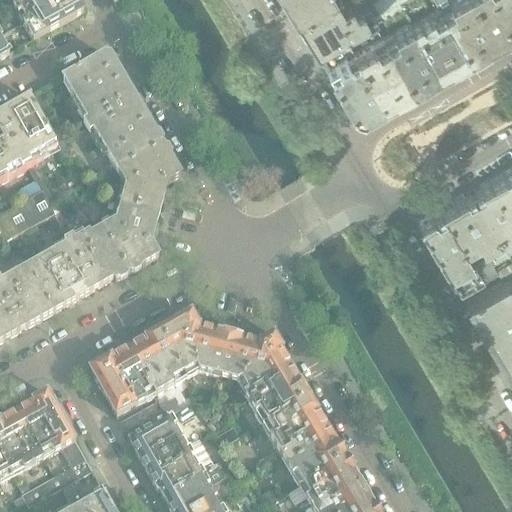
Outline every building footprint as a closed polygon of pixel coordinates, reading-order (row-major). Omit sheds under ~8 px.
[(14,0),(17,4),(11,8),(17,19),(0,28),(0,41),(9,36),(16,37),(19,30),(23,28),(32,44),(83,15),(74,0),(14,0)] [(281,0),(294,20),(327,0),(281,0)] [(355,27),(377,15),(369,1),(352,12),(347,2),(346,3),(344,0),(327,0),(294,20),(312,51),(334,39),(355,27)] [(511,9),(506,0),(445,0),(448,3),(437,9),(465,57),(511,30),(511,9)] [(465,57),(437,9),(382,40),(411,88),(465,57)] [(411,88),(382,40),(363,51),(360,46),(365,43),(355,27),(334,39),(341,48),(346,45),(353,56),(325,72),(351,115),(358,117),(370,110),(381,103),(381,104),(411,88)] [(0,62),(1,62),(8,58),(4,49),(0,42),(0,62)] [(162,149),(135,103),(110,60),(105,59),(62,83),(89,129),(117,175),(162,149)] [(51,114),(40,95),(30,101),(41,121),(51,114)] [(48,134),(41,121),(30,101),(0,117),(0,181),(7,177),(6,175),(19,167),(22,171),(30,166),(28,162),(55,147),(48,134)] [(64,143),(56,130),(48,134),(55,147),(56,148),(64,143)] [(72,158),(64,143),(56,148),(64,163),(72,158)] [(166,187),(180,179),(162,149),(117,175),(125,189),(120,206),(158,217),(166,187)] [(511,168),(502,174),(511,191),(511,168)] [(511,239),(511,238),(508,231),(511,228),(511,222),(511,220),(511,219),(511,191),(502,174),(472,191),(415,223),(458,294),(496,273),(494,270),(490,264),(507,255),(502,245),(511,239)] [(41,195),(34,184),(19,192),(25,204),(41,195)] [(0,247),(47,221),(54,217),(41,195),(0,218),(0,247)] [(150,247),(158,217),(120,206),(120,207),(108,204),(105,205),(102,213),(104,217),(93,223),(103,231),(129,277),(158,260),(150,247)] [(66,226),(59,215),(54,217),(61,229),(66,226)] [(61,229),(54,217),(47,221),(54,233),(61,229)] [(115,285),(129,277),(103,231),(90,238),(89,235),(74,243),(72,240),(64,245),(65,248),(39,263),(52,286),(42,292),(55,315),(113,282),(115,285)] [(0,345),(55,315),(42,292),(52,286),(39,263),(1,284),(0,282),(0,345)] [(511,277),(511,276),(463,302),(500,363),(511,356),(511,277)] [(330,321),(323,308),(315,313),(322,325),(330,321)] [(262,428),(309,401),(281,354),(283,353),(274,338),(260,346),(199,330),(191,316),(161,333),(187,380),(198,374),(237,385),(241,382),(248,394),(243,397),(262,428)] [(162,395),(179,385),(187,380),(161,333),(111,361),(111,360),(94,370),(94,371),(92,378),(91,378),(116,421),(147,404),(146,403),(162,395)] [(511,356),(500,363),(511,383),(511,356)] [(0,461),(11,480),(61,452),(72,470),(21,499),(28,511),(60,493),(71,487),(91,476),(47,396),(32,405),(32,406),(0,423),(0,461)] [(337,448),(327,432),(309,401),(262,428),(298,490),(347,462),(338,447),(337,448)] [(177,413),(173,406),(163,412),(167,419),(177,413)] [(191,454),(188,448),(176,428),(197,416),(192,408),(178,415),(177,413),(167,419),(128,442),(157,496),(159,495),(163,503),(205,479),(202,473),(222,461),(212,443),(191,454)] [(222,429),(218,426),(221,418),(213,416),(212,421),(206,428),(216,437),(222,429)] [(218,440),(217,440),(217,441),(221,448),(223,451),(223,450),(238,442),(238,441),(232,431),(218,440)] [(262,471),(277,462),(273,455),(258,464),(262,471)] [(0,486),(11,480),(0,461),(0,486)] [(374,509),(369,502),(370,501),(360,485),(355,477),(356,477),(347,462),(298,490),(299,491),(287,498),(294,509),(306,502),(311,511),(376,511),(375,509),(374,510),(374,509)] [(211,475),(221,469),(218,465),(208,470),(211,475)] [(214,480),(224,474),(221,469),(211,475),(214,480)] [(223,511),(205,479),(163,503),(168,511),(223,511)] [(30,493),(25,485),(17,489),(22,498),(30,493)] [(111,511),(101,492),(92,497),(95,501),(83,508),(71,487),(60,493),(70,509),(65,511),(111,511)] [(262,511),(280,501),(274,490),(256,501),(262,511)]
